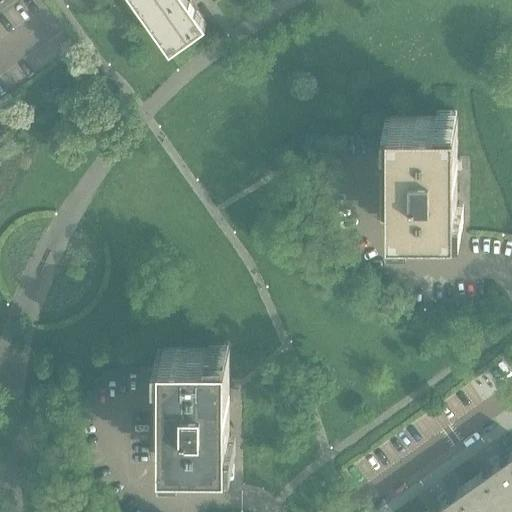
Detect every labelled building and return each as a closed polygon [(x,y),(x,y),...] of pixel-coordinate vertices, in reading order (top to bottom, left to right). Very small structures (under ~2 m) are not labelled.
[(0,0),(0,8),(11,0),(0,0)] [(206,24),(196,10),(189,0),(143,0),(139,3),(171,49),(206,24)] [(424,225),(423,117),(391,117),(391,225),(424,225)] [(457,225),(457,159),(457,117),(423,117),(424,225),(457,225)] [(196,457),(197,349),(163,349),(163,457),(196,457)] [(229,457),(229,391),(229,349),(197,349),(196,457),(229,457)] [(493,511),(499,511),(511,503),(511,451),(471,481),(477,489),(493,511)] [(493,511),(477,489),(471,481),(426,511),(493,511)]
